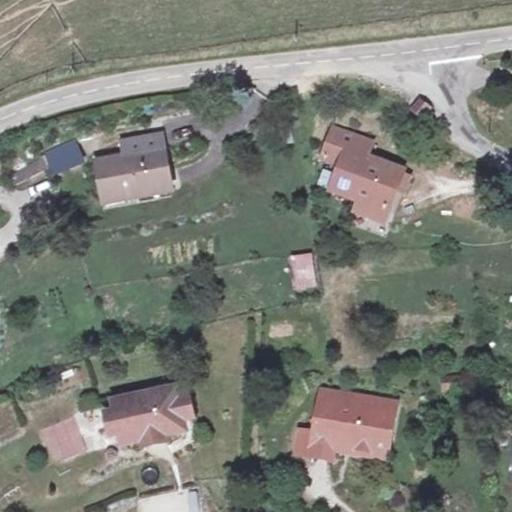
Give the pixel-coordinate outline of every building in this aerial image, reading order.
[(423,99),(416,107),(424,114),(431,106),(423,99)] [(365,159),(371,144),(332,130),(322,158),(346,167),(336,195),(361,204),(358,217),(386,225),(395,192),(403,194),(408,177),(400,175),(401,171),(365,159)] [(119,141),(122,158),(158,152),(155,135),(119,141)] [(50,175),(85,164),(77,141),(43,152),(50,175)] [(166,190),(158,152),(122,158),(95,163),(102,201),(166,190)] [(178,412),(173,393),(170,382),(112,397),(113,407),(117,428),(122,438),(181,422),(178,412)] [(333,416),(337,391),(326,390),(321,416),(333,416)] [(173,393),(178,412),(190,410),(185,391),(173,393)] [(379,397),(337,391),(333,416),(321,416),(319,433),(317,450),(338,453),(340,446),(378,452),(380,434),(396,437),(400,415),(378,412),(379,397)] [(378,412),(400,415),(402,400),(379,397),(378,412)] [(117,428),(113,407),(101,409),(107,431),(117,428)] [(317,450),(319,433),(308,430),(306,448),(317,450)] [(394,454),(396,437),(380,434),(378,452),(394,454)] [(195,511),(231,497),(219,469),(164,491),(171,511),(195,511)]
